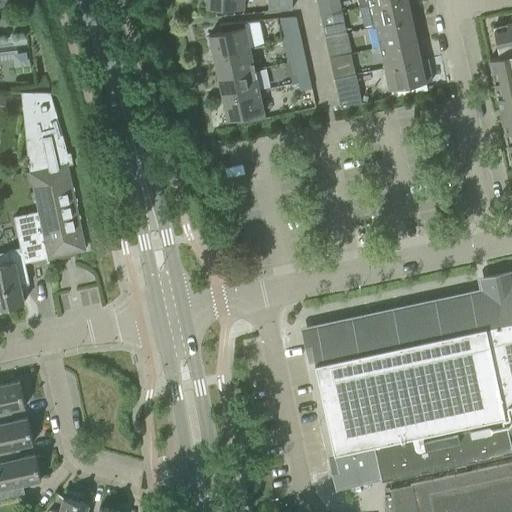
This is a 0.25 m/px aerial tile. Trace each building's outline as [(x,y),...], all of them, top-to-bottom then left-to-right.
[(243,8),(243,0),(206,0),(206,7),(243,8)] [(291,10),(291,0),(265,0),(265,12),(291,10)] [(413,0),(390,0),(371,4),(375,25),(411,18),(417,17),(413,0)] [(345,32),(341,11),(321,15),(325,36),(336,34),(345,32)] [(296,17),(278,19),(282,41),(300,37),(299,29),(296,17)] [(416,39),(411,18),(375,25),(380,47),(416,39)] [(249,48),(244,21),(221,23),(223,31),(209,34),(213,55),(249,48)] [(511,22),(506,24),(507,28),(494,31),(499,56),(501,63),(511,60),(511,22)] [(338,42),(336,34),(325,36),(327,45),(338,42)] [(302,45),(300,37),(282,41),(284,49),(302,45)] [(416,39),(380,47),(384,67),(420,60),(425,59),(421,38),(416,39)] [(254,69),(249,48),(213,55),(218,77),(254,69)] [(511,60),(501,63),(499,56),(489,58),(511,163),(511,60)] [(420,60),(384,67),(385,70),(389,90),(390,89),(425,82),(431,80),(427,58),(425,59),(420,60)] [(353,66),(332,71),(334,78),(355,74),(353,66)] [(258,90),(254,69),(218,77),(222,98),(258,90)] [(309,79),(308,71),(296,74),(298,82),(309,79)] [(355,74),(334,78),(340,108),(361,103),(355,74)] [(311,88),(309,79),(298,82),(300,90),(311,88)] [(263,112),(259,93),(258,90),(222,98),(227,120),(237,118),(263,112)] [(85,249),(67,165),(72,164),(70,153),(67,154),(50,93),(21,92),(27,162),(38,211),(33,212),(43,258),(85,249)] [(263,112),(237,118),(239,124),(264,118),(263,112)] [(0,309),(10,307),(9,305),(24,302),(20,285),(29,283),(25,264),(24,262),(43,258),(33,212),(12,217),(19,248),(7,250),(0,251),(0,309)] [(492,290),(431,303),(308,330),(342,487),(511,450),(511,277),(490,282),(492,290)] [(0,423),(7,422),(4,411),(25,406),(19,381),(0,384),(0,423)] [(27,417),(7,422),(0,423),(0,462),(14,459),(14,458),(12,447),(32,443),(27,417)] [(35,454),(14,458),(14,459),(0,462),(0,500),(5,500),(25,496),(24,494),(19,496),(16,485),(40,479),(35,454)] [(511,511),(511,461),(390,487),(391,511),(511,511)] [(86,511),(88,504),(63,497),(58,511),(86,511)]
